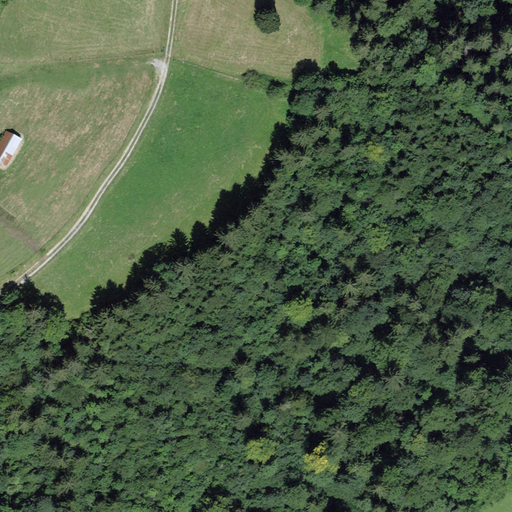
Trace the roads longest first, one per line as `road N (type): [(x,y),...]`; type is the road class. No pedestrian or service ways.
road 1 (track): [(188,511),(339,209),(365,139),(365,82)]
road 2 (track): [(174,0),(157,94),(117,169),(70,235),(0,297)]
